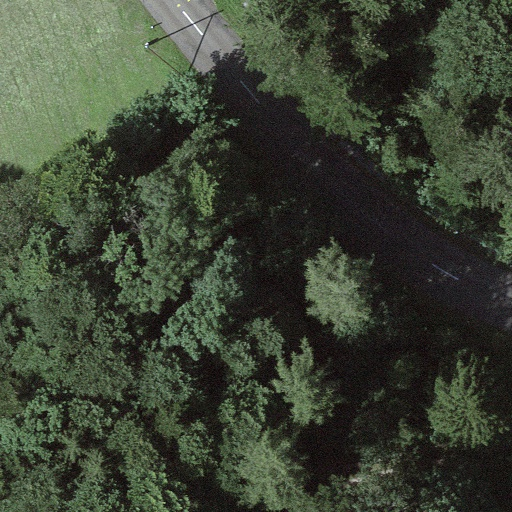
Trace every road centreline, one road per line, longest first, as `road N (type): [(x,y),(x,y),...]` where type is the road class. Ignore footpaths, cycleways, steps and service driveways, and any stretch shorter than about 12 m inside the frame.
road 1 (tertiary): [(511,304),(421,257),(349,201),(267,116),(174,0)]
road 2 (track): [(248,511),(511,427)]
